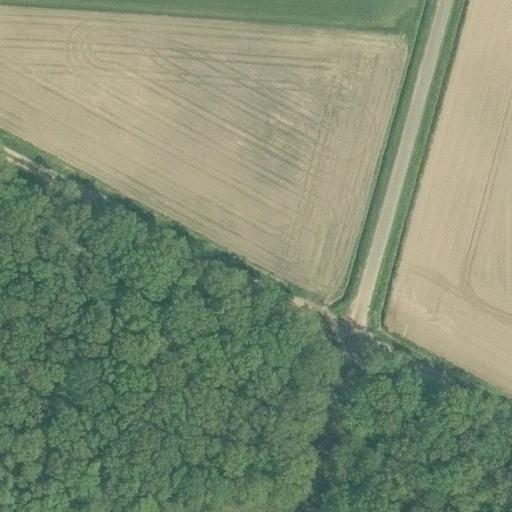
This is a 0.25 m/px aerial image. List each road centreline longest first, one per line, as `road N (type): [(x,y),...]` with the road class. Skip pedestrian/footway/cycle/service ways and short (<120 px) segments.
road 1 (track): [(0,153),(511,422)]
road 2 (unclassified): [(302,511),(444,0)]
